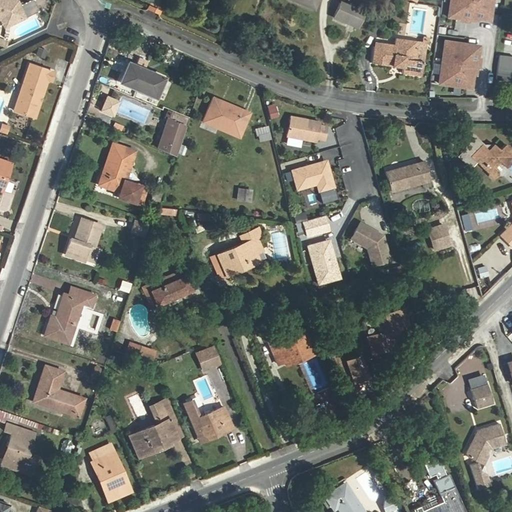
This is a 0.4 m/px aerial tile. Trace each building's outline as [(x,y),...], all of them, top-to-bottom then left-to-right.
[(24,16),(18,4),(6,0),(0,0),(0,18),(4,17),(8,24),(24,16)] [(294,0),(314,9),(317,0),(294,0)] [(460,18),(459,21),(468,22),(468,20),(476,21),(476,19),(489,20),(491,0),(449,0),(447,17),(460,18)] [(363,12),(340,3),(335,18),(356,27),(363,12)] [(412,19),(415,19),(413,26),(421,28),(425,10),(415,7),(412,19)] [(395,45),(374,43),(371,63),(403,67),(402,73),(421,76),(423,62),(414,61),(416,42),(396,39),(395,45)] [(444,41),(437,84),(472,89),(474,75),(476,75),(477,68),(480,68),(481,60),(479,59),(481,47),(444,41)] [(511,73),(511,57),(498,55),(495,80),(511,82),(511,73)] [(28,61),(13,107),(33,114),(46,76),(50,77),(53,69),(28,61)] [(155,98),(163,78),(128,63),(120,83),(155,98)] [(221,101),(213,98),(202,122),(238,138),(249,113),(241,110),(239,113),(219,104),(221,101)] [(275,108),(267,110),(269,118),(277,116),(275,108)] [(319,122),(290,116),(286,136),(315,142),(316,139),(316,135),(324,136),(326,126),(318,125),(319,122)] [(168,118),(157,149),(176,157),(186,126),(168,118)] [(267,125),(254,127),(257,142),(270,139),(267,125)] [(493,166),(498,161),(502,165),(506,164),(511,158),(511,150),(504,143),(498,149),(493,143),(490,145),(487,145),(485,147),(470,131),(458,143),(464,149),(458,155),(470,167),(475,161),(493,178),(497,174),(497,170),(493,166)] [(112,143),(104,168),(108,170),(103,187),(118,192),(117,197),(140,206),(147,188),(125,181),(135,151),(112,143)] [(0,157),(0,183),(3,176),(5,177),(11,161),(0,157)] [(322,161),(291,170),(297,190),(317,184),(322,203),(337,199),(329,171),(325,172),(322,161)] [(424,161),(385,172),(390,192),(429,181),(424,161)] [(108,170),(104,168),(98,185),(103,187),(108,170)] [(234,201),(250,202),(251,189),(236,187),(234,201)] [(338,202),(326,205),(329,214),(341,211),(338,202)] [(511,203),(511,206),(511,224),(500,236),(511,248),(511,203)] [(208,221),(209,213),(196,212),(196,220),(208,221)] [(461,230),(470,228),(468,212),(459,214),(461,230)] [(302,221),(307,237),(328,230),(324,215),(302,221)] [(101,226),(81,219),(74,240),(71,239),(65,255),(83,262),(89,245),(94,247),(101,226)] [(143,236),(147,223),(131,219),(128,232),(143,236)] [(382,235),(359,223),(350,238),(367,248),(372,265),(389,260),(382,235)] [(445,225),(430,229),(435,250),(451,246),(445,225)] [(217,254),(225,276),(259,261),(255,253),(262,250),(257,239),(261,237),(258,228),(241,235),(245,242),(217,254)] [(274,257),(289,257),(289,232),(274,232),(274,257)] [(325,241),(307,246),(318,284),(339,278),(329,242),(326,243),(325,241)] [(218,279),(225,276),(217,254),(210,257),(218,279)] [(400,265),(393,268),(394,275),(403,272),(400,265)] [(485,265),(476,267),(479,277),(488,275),(485,265)] [(151,292),(157,306),(191,290),(182,270),(169,276),(172,283),(151,292)] [(151,308),(157,306),(151,292),(172,283),(169,276),(142,288),(151,308)] [(120,279),(117,289),(126,292),(130,283),(120,279)] [(91,307),(95,296),(70,287),(68,295),(63,294),(54,318),(49,316),(43,335),(67,344),(81,304),(91,307)] [(379,333),(366,336),(370,352),(393,346),(388,330),(400,327),(399,325),(407,323),(403,310),(375,317),(379,333)] [(260,323),(251,326),(255,336),(264,332),(260,323)] [(264,333),(276,361),(283,358),(312,347),(303,327),(283,335),(281,330),(275,332),(274,329),(267,332),(264,333)] [(129,344),(127,357),(152,359),(153,346),(129,344)] [(212,345),(196,352),(199,360),(207,357),(210,365),(219,361),(212,345)] [(314,351),(312,347),(283,358),(285,363),(314,351)] [(199,360),(203,368),(210,365),(207,357),(199,360)] [(360,358),(347,362),(353,383),(366,379),(360,358)] [(55,396),(57,390),(63,372),(45,366),(32,402),(72,415),(76,403),(55,396)] [(490,387),(473,391),(478,411),(495,407),(490,387)] [(84,399),(57,390),(55,396),(76,403),(72,415),(78,417),(84,399)] [(137,458),(152,451),(151,446),(160,442),(162,447),(170,444),(169,442),(177,439),(168,418),(173,416),(165,399),(149,406),(156,424),(128,436),(137,458)] [(223,427),(225,432),(233,428),(223,407),(198,417),(191,400),(183,404),(198,437),(223,427)] [(168,418),(177,439),(182,437),(173,416),(168,418)] [(11,433),(6,446),(11,448),(7,460),(24,466),(21,473),(31,476),(37,457),(27,454),(34,434),(6,423),(3,431),(11,433)] [(200,442),(225,432),(223,427),(198,437),(200,442)] [(500,427),(477,433),(465,455),(466,459),(482,468),(487,459),(486,453),(505,449),(500,427)] [(69,453),(72,441),(64,439),(61,452),(69,453)] [(151,446),(152,451),(162,447),(160,442),(151,446)] [(87,454),(90,462),(113,452),(110,444),(87,454)] [(11,448),(6,446),(0,465),(21,473),(24,466),(7,460),(11,448)] [(113,452),(90,462),(107,501),(130,491),(113,452)] [(436,479),(432,480),(441,502),(422,510),(420,506),(412,510),(412,511),(465,511),(449,473),(446,475),(438,456),(422,463),(428,477),(434,474),(436,479)] [(362,511),(344,484),(324,497),(333,511),(337,508),(340,511),(362,511)] [(397,511),(390,494),(385,496),(382,507),(383,511),(397,511)] [(424,508),(439,501),(435,494),(420,501),(424,508)] [(0,511),(5,511),(8,505),(0,501),(0,511)]
